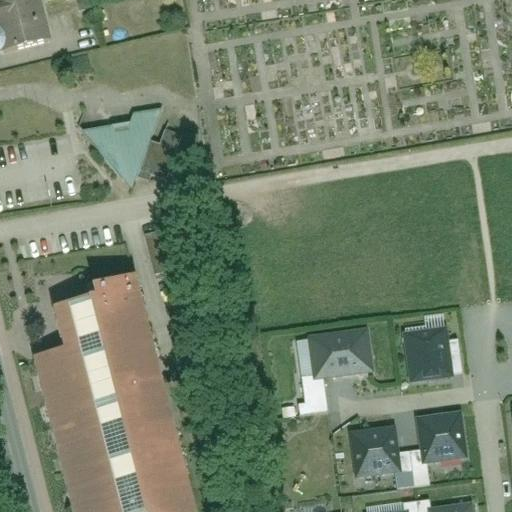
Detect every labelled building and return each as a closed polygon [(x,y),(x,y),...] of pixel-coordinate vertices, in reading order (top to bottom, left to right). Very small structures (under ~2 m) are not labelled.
[(0,0),(0,40),(3,53),(53,40),(43,0),(0,0)] [(125,205),(160,116),(131,120),(127,131),(79,138),(125,205)] [(39,366),(77,511),(190,511),(134,294),(51,315),(62,360),(39,366)] [(323,380),(378,371),(370,322),(315,331),(323,380)] [(415,384),(458,377),(449,325),(406,332),(415,384)] [(419,420),(427,467),(478,459),(470,411),(419,420)] [(352,423),(361,479),(407,472),(398,415),(352,423)] [(436,511),(479,511),(477,500),(436,507),(436,511)]
